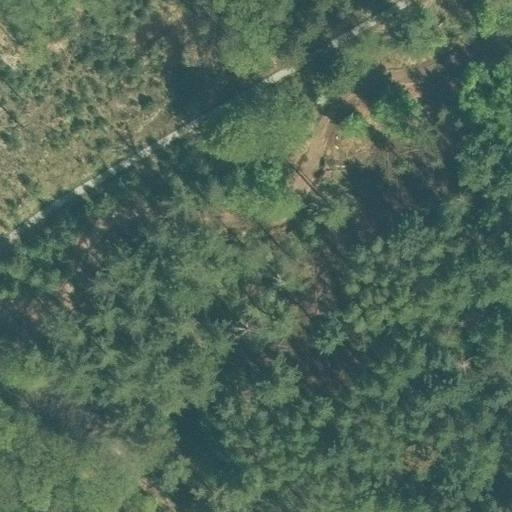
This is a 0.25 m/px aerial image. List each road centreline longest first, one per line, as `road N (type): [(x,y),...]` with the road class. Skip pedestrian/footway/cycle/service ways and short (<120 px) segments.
road 1 (track): [(511,38),(357,91),(329,122),(303,180),(277,211),(236,219),(117,218),(94,237),(65,291),(0,308)]
road 2 (track): [(180,511),(141,462),(82,414),(0,379)]
